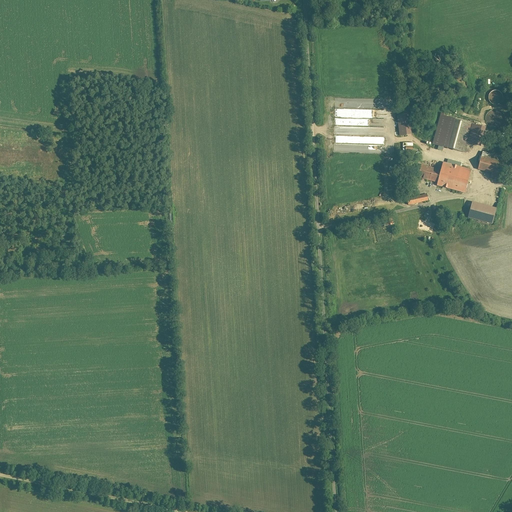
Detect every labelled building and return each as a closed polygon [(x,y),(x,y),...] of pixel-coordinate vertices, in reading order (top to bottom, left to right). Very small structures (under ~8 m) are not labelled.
[(408,114),(396,116),(399,136),(410,134),(408,114)] [(451,119),(439,116),(432,144),(443,147),(451,119)] [(472,124),(453,120),(446,148),(465,152),(472,124)] [(404,155),(415,155),(415,143),(404,143),(404,155)] [(481,151),(480,158),(497,163),(499,156),(481,151)] [(497,163),(480,158),(477,169),(494,174),(497,163)] [(471,171),(442,163),(439,171),(436,182),(435,185),(464,193),(471,171)] [(439,171),(423,166),(420,178),(436,182),(439,171)] [(426,193),(406,198),(408,206),(428,201),(426,193)] [(494,209),(471,203),(467,218),(490,225),(494,209)]
